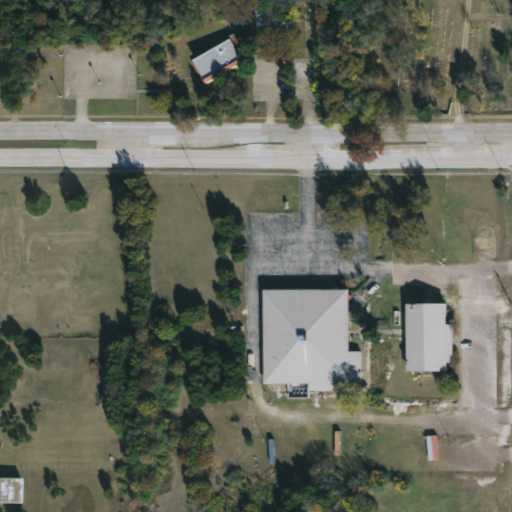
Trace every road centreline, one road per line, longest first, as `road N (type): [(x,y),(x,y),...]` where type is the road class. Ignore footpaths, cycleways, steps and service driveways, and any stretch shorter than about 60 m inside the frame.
road 1 (primary): [(511,127),(0,130)]
road 2 (primary): [(0,157),(511,155)]
